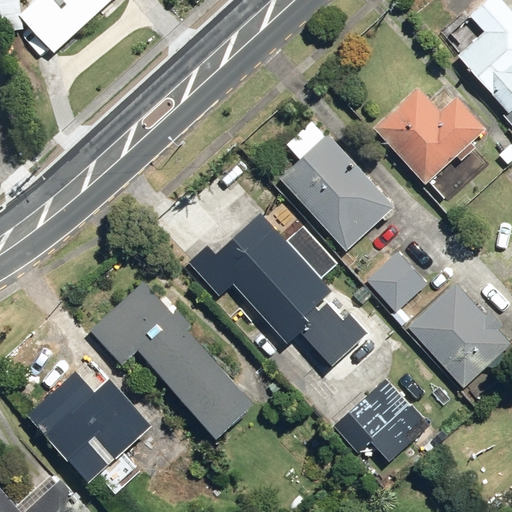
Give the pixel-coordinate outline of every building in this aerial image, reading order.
[(39,0),(22,16),(56,53),(114,0),(39,0)] [(511,8),(504,0),(485,0),(470,15),(483,29),(472,39),(468,34),(452,48),(508,110),(511,106),(511,8)] [(477,144),(473,140),(487,128),(456,94),(439,109),(418,85),(374,124),(427,182),(457,154),(461,159),(477,144)] [(312,118),(288,140),(301,155),(280,174),(348,251),(397,208),(328,131),(325,133),(312,118)] [(300,331),(333,367),(374,329),(325,276),(338,264),(302,225),(286,239),(259,210),(217,249),(210,242),(188,262),(195,270),(222,299),(234,288),(286,345),(300,331)] [(429,280),(398,249),(367,280),(398,311),(429,280)] [(188,331),(192,328),(143,278),(89,330),(125,367),(140,353),(218,433),(254,398),(188,331)] [(511,339),(491,319),(456,282),(408,328),(462,386),(511,339)] [(27,415),(91,482),(99,474),(119,495),(145,470),(125,449),(154,422),(117,383),(109,391),(82,363),(27,415)] [(372,439),(392,462),(414,442),(406,434),(420,422),(388,386),(386,389),(381,383),(337,421),(361,448),(372,439)] [(0,481),(0,511),(84,511),(90,507),(60,475),(24,508),(0,481)]
